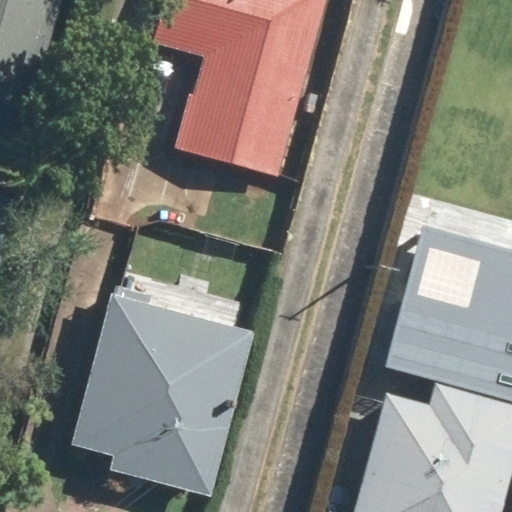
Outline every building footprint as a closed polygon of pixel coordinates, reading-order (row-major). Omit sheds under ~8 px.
[(0,0),(0,125),(17,130),(51,0),(0,0)] [(320,0),(192,0),(184,35),(203,40),(176,143),(277,168),(320,0)] [(492,103),(442,91),(421,176),(471,188),(492,103)] [(0,249),(14,191),(0,187),(0,249)] [(460,314),(411,301),(373,447),(423,460),(417,486),(511,510),(511,284),(470,274),(460,314)] [(254,319),(107,286),(74,432),(107,439),(102,459),(216,485),(254,319)]
